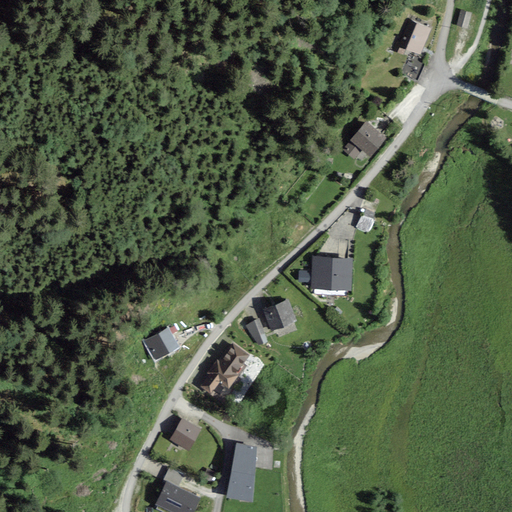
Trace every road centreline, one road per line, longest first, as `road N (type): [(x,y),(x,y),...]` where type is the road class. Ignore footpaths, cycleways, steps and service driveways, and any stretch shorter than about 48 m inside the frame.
road 1 (residential): [(179,404),(230,324),(449,81)]
road 2 (residential): [(217,511),(229,449),(217,426),(179,404)]
road 3 (residential): [(129,511),(136,468),(179,404)]
